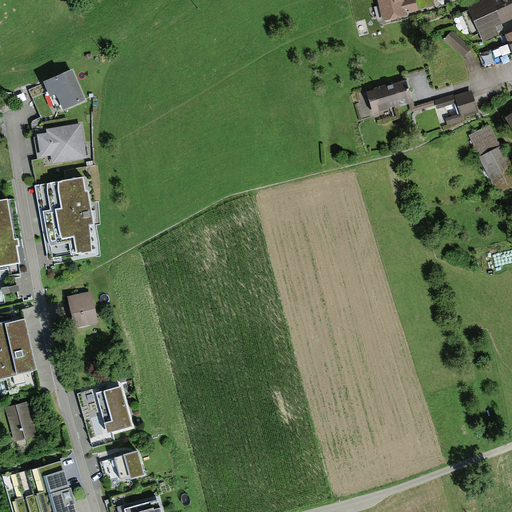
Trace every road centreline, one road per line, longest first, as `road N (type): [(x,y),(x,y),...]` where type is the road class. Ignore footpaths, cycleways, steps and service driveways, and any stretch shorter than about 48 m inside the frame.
road 1 (residential): [(14,117),(41,300),(96,511)]
road 2 (residential): [(324,511),(511,447)]
